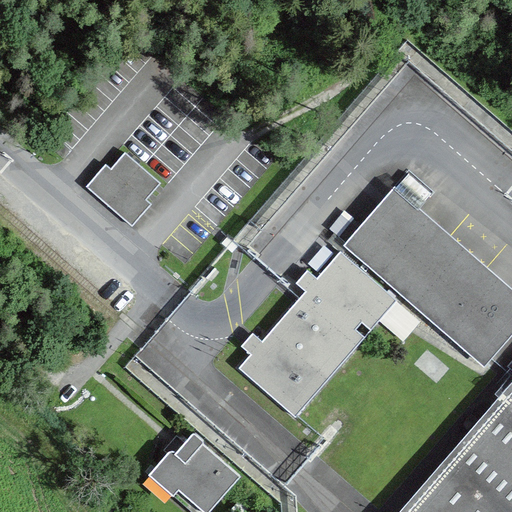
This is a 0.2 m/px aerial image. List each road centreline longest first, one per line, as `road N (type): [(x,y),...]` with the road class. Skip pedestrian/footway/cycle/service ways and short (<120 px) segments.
road 1 (unclassified): [(0,162),(169,312)]
road 2 (track): [(234,147),(254,146),(364,71),(372,0)]
road 3 (track): [(0,353),(71,389),(154,298)]
